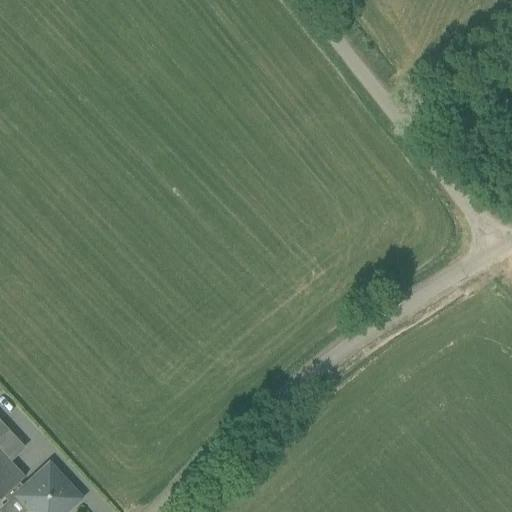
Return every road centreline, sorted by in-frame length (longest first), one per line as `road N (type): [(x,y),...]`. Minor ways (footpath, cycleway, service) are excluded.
road 1 (unclassified): [(159,511),(362,331),(496,253)]
road 2 (unclassified): [(496,253),(310,0)]
